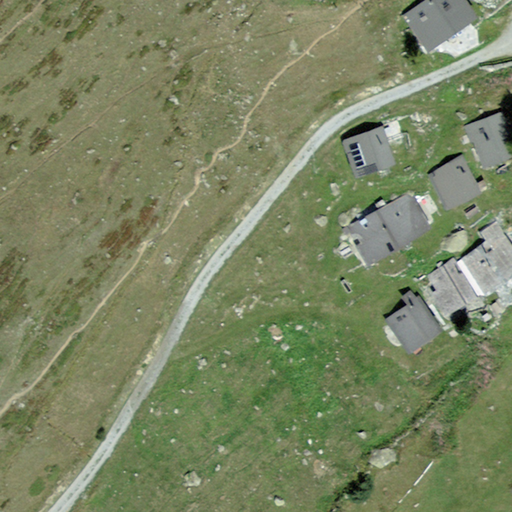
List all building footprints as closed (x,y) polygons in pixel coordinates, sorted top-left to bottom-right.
[(460,0),(431,0),(408,16),(429,46),(472,17),(460,0)] [(511,148),(499,118),(470,130),(484,164),(511,153),(511,148)] [(381,131),(346,143),(357,173),(391,161),(381,131)] [(460,160),(432,176),(448,206),(477,190),(460,160)] [(407,197),(350,230),(368,261),(425,229),(407,197)] [(490,241),(465,259),(487,290),(511,272),(511,250),(495,225),(484,233),(490,241)] [(454,262),(430,277),(436,285),(428,291),(444,316),(476,296),(454,262)] [(409,306),(388,320),(410,351),(439,330),(419,302),(417,303),(410,292),(403,297),(409,306)]
